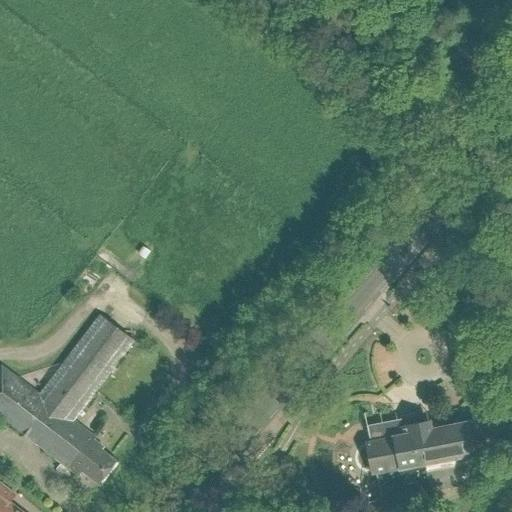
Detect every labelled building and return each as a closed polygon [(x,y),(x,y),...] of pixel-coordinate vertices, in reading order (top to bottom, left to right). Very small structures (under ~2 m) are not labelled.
[(107,306),(128,277),(98,255),(77,284),(107,306)] [(74,419),(135,342),(100,314),(39,392),(2,363),(0,366),(0,416),(78,477),(83,471),(98,483),(116,461),(90,440),(94,435),(74,419)] [(511,364),(489,361),(487,376),(511,380),(511,364)] [(372,435),(366,436),(373,467),(376,466),(380,489),(417,482),(419,492),(430,489),(430,491),(481,481),(478,464),(477,461),(511,453),(511,413),(469,423),(467,414),(445,419),(443,411),(422,415),(370,426),(372,435)] [(0,511),(22,511),(11,503),(17,494),(0,481),(0,511)] [(70,500),(76,494),(70,489),(65,496),(70,500)]
